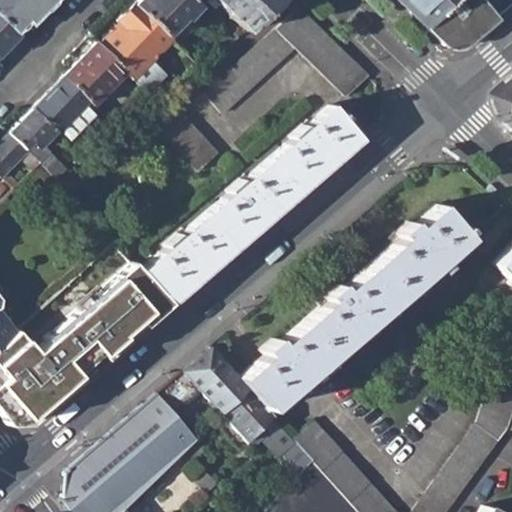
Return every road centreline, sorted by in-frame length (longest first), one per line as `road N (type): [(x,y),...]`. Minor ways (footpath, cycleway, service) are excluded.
road 1 (tertiary): [(443,100),(11,473)]
road 2 (residential): [(443,100),(339,0)]
road 3 (residential): [(92,0),(1,92)]
